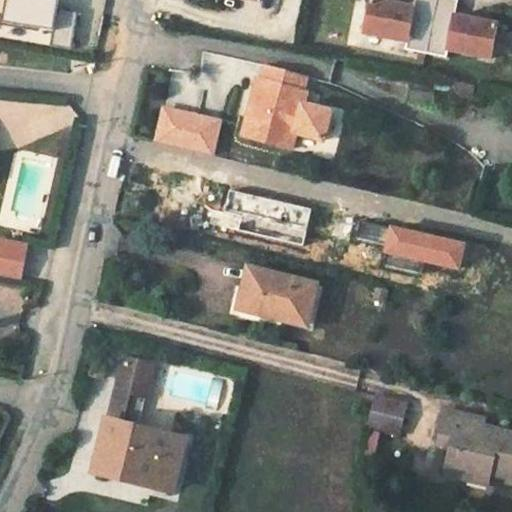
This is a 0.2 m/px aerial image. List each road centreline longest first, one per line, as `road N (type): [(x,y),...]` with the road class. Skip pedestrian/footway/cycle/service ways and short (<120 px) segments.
road 1 (residential): [(106,142),(469,225)]
road 2 (residential): [(25,402),(106,142)]
road 3 (unknown): [(184,0),(288,24),(299,20),(306,0)]
road 4 (residential): [(0,83),(119,101)]
